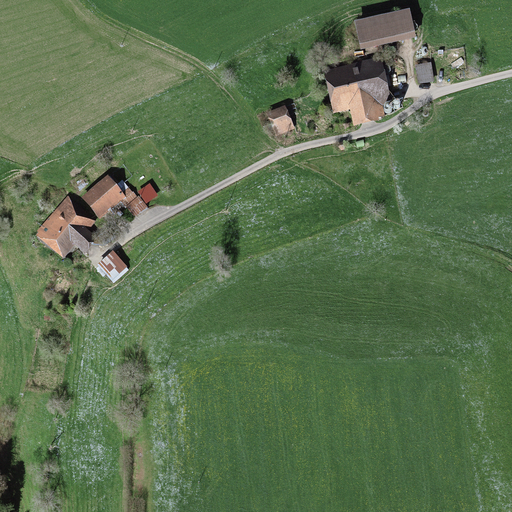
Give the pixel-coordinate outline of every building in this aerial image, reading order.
[(408,14),(357,25),(362,46),(412,35),(408,14)] [(417,67),(419,83),(433,80),(430,65),(417,67)] [(351,103),(356,122),(383,115),(380,103),(385,102),(377,68),(331,79),(338,106),(351,103)] [(271,118),(276,128),(289,123),(284,112),(271,118)] [(129,189),(120,197),(107,182),(87,199),(100,214),(120,197),(128,206),(136,198),(129,189)] [(85,247),(91,240),(85,234),(80,230),(85,224),(62,205),(38,233),(61,252),(73,238),(78,242),(85,247)] [(101,267),(112,280),(124,269),(113,256),(101,267)]
